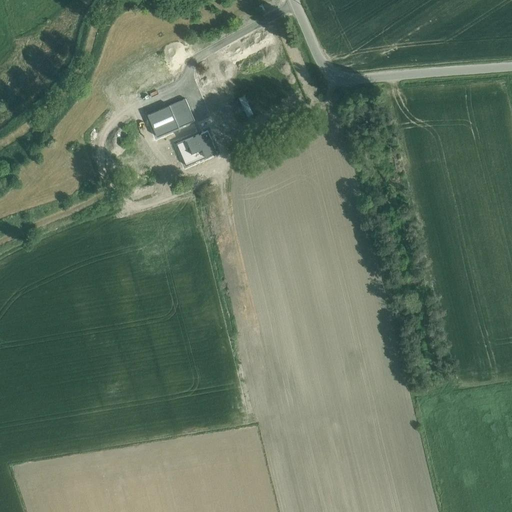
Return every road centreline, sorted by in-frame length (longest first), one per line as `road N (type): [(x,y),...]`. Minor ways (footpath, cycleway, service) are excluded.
road 1 (unclassified): [(511,66),(341,78),(327,70),(293,0)]
road 2 (track): [(295,3),(128,102),(101,139),(99,162)]
road 3 (unknown): [(338,76),(321,105),(230,156),(188,60)]
